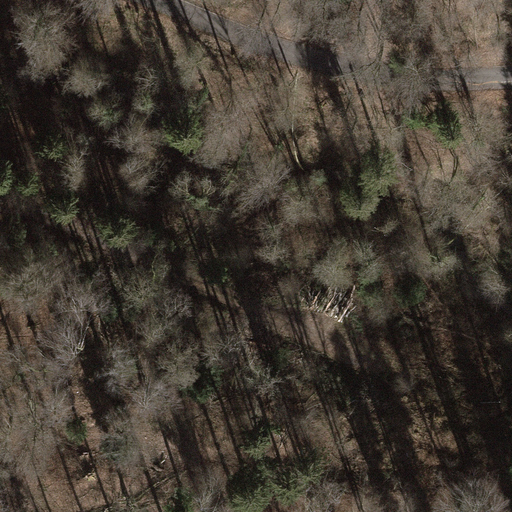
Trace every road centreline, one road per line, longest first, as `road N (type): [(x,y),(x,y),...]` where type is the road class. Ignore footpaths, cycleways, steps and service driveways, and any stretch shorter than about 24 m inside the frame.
road 1 (track): [(0,202),(70,226),(356,360)]
road 2 (unclassified): [(145,0),(333,66),(426,84),(511,76)]
